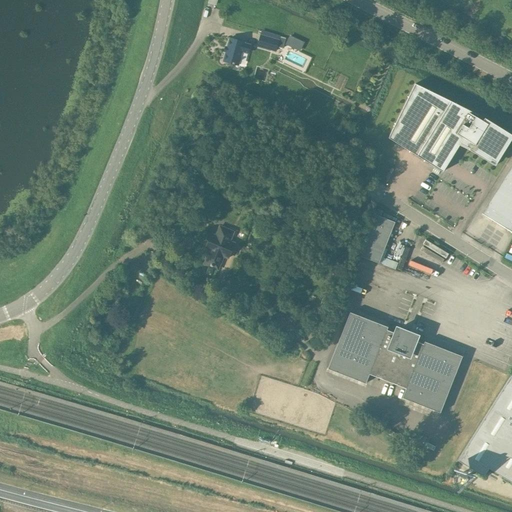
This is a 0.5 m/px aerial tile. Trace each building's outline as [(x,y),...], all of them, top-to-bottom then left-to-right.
[(262,30),(257,46),(274,52),(280,36),(262,30)] [(229,39),(223,62),(238,66),(242,52),(247,54),(250,46),(244,44),(244,43),(229,39)] [(389,138),(443,172),(460,144),(469,149),(469,150),(495,166),(511,138),(511,135),(484,118),(483,121),(468,112),(469,110),(415,84),(389,138)] [(511,166),(488,204),(511,218),(511,166)] [(395,222),(375,215),(359,256),(379,264),(395,222)] [(234,243),(229,241),(233,232),(220,227),(216,236),(211,234),(205,249),(210,251),(205,264),(218,269),(223,256),(228,258),(234,243)] [(369,374),(406,389),(402,398),(440,413),(462,356),(424,342),(423,344),(415,341),(416,336),(397,329),(396,333),(387,330),(388,327),(350,312),(328,369),(366,384),(369,374)] [(486,324),(511,334),(511,321),(510,325),(489,316),(486,324)] [(511,363),(511,357),(492,350),(490,355),(511,363)] [(480,353),(477,358),(502,369),(504,363),(480,353)] [(483,476),(489,468),(511,482),(511,375),(458,460),(483,476)]
